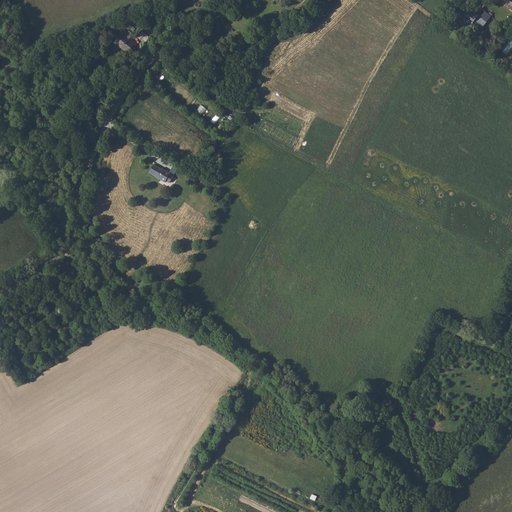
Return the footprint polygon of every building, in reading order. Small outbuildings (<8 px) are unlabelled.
[(507,0),(495,0),(506,8),(511,2),(507,0)] [(128,29),(117,40),(129,52),(137,44),(131,37),(133,35),(128,29)] [(137,36),(145,43),(150,37),(142,30),(137,36)] [(304,119),(308,111),(277,95),(273,103),(304,119)] [(300,133),(304,123),(271,107),(266,117),(300,133)] [(268,126),(270,122),(265,120),(260,128),(264,130),(267,125),(268,126)] [(171,174),(163,170),(162,171),(155,167),(152,173),(158,176),(157,178),(166,183),(167,181),(171,174)] [(167,181),(166,183),(167,183),(168,181),(172,183),(175,178),(171,175),(172,174),(171,174),(167,181)]
